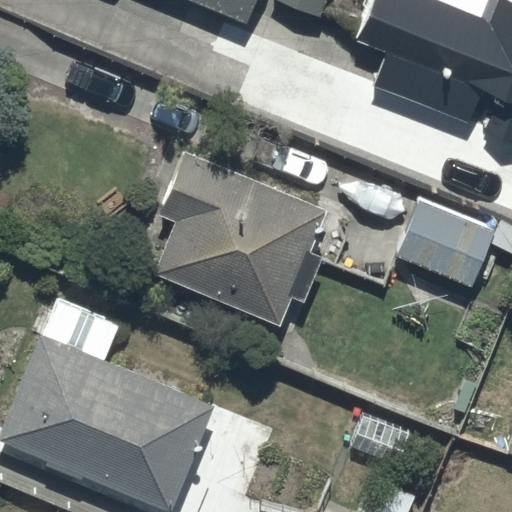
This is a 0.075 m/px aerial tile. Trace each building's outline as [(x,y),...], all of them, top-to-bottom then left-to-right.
[(207,0),(244,15),(250,0),(207,0)] [(511,0),(365,0),(354,29),(386,42),(372,79),(467,117),(481,81),(495,87),(481,124),(511,136),(511,0)] [(327,197),(183,141),(159,202),(174,208),(151,264),(277,313),(288,284),(303,289),(320,246),(310,241),(327,197)] [(493,220),(416,190),(394,248),(471,278),(493,220)] [(213,396),(38,326),(0,419),(0,431),(171,501),(213,396)] [(414,426),(362,407),(349,443),(402,462),(414,426)] [(30,511),(9,503),(5,511),(30,511)]
